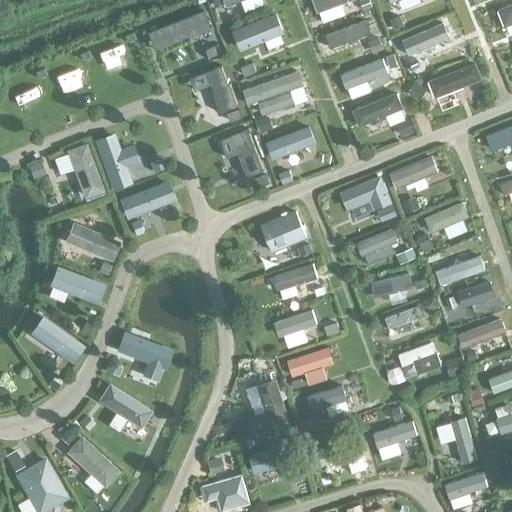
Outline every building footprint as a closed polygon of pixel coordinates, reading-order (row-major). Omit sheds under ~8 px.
[(220,0),(211,0),(215,8),(223,5),(220,0)] [(353,0),(309,0),(313,12),(354,0),(353,0)] [(369,1),(361,4),(364,13),(372,10),(369,1)] [(511,5),(499,11),(505,27),(511,24),(511,5)] [(154,50),(209,28),(202,9),(146,32),(154,50)] [(227,36),(238,54),(278,28),(267,10),(227,36)] [(362,18),(366,30),(378,26),(373,14),(362,18)] [(400,17),(391,20),(396,31),(404,27),(400,17)] [(324,43),(364,37),(362,20),(322,26),(324,43)] [(404,41),(409,53),(449,37),(444,25),(404,41)] [(133,33),(123,36),(126,43),(135,40),(133,33)] [(371,41),(375,54),(383,52),(378,39),(371,41)] [(205,51),(208,60),(218,56),(215,47),(205,51)] [(89,51),(79,55),(82,62),(91,58),(89,51)] [(394,56),(387,58),(390,67),(397,65),(394,56)] [(417,58),(409,61),(412,70),(420,67),(417,58)] [(256,72),(253,62),(242,66),(245,76),(256,72)] [(44,69),(35,73),(37,80),(46,75),(44,69)] [(297,71),(244,90),(249,105),(260,101),(264,115),(282,109),(294,104),(290,91),(303,86),(297,71)] [(425,85),(417,81),(410,91),(421,98),(426,89),(427,87),(425,85)] [(369,117),(395,106),(389,91),(363,102),(369,117)] [(239,111),(229,115),(231,123),(242,119),(239,111)] [(267,118),(257,122),(261,133),(271,129),(267,118)] [(411,132),(407,122),(398,126),(401,135),(411,132)] [(511,128),(483,140),(488,151),(511,141),(511,128)] [(247,129),(219,139),(226,157),(237,153),(246,176),(262,170),(247,129)] [(59,151),(81,198),(103,188),(81,141),(59,151)] [(397,192),(445,180),(438,155),(390,168),(397,192)] [(163,160),(150,164),(153,173),(166,169),(163,160)] [(40,163),(29,167),(33,180),(45,175),(40,163)] [(282,184),(292,180),(289,170),(278,174),(282,184)] [(381,175),(341,191),(348,209),(352,207),(372,199),(376,208),(391,201),(381,175)] [(511,176),(499,179),(504,202),(511,200),(511,176)] [(267,186),(265,178),(253,182),(256,190),(267,186)] [(414,197),(403,201),(405,210),(417,206),(414,197)] [(391,205),(383,208),(386,217),(394,214),(391,205)] [(296,211),(262,225),(273,251),(306,237),(296,211)] [(109,261),(118,241),(70,220),(61,240),(109,261)] [(139,221),(132,224),(136,236),(143,234),(139,221)] [(391,223),(353,245),(360,257),(398,236),(391,223)] [(427,234),(417,237),(422,253),(434,249),(427,234)] [(468,239),(438,253),(443,265),(474,251),(468,239)] [(310,244),(298,249),(300,256),(312,252),(310,244)] [(399,263),(416,256),(412,246),(395,254),(399,263)] [(259,252),(239,261),(248,279),(268,270),(259,252)] [(102,262),(98,270),(107,274),(111,266),(102,262)] [(301,262),(284,266),(286,275),(270,279),(272,288),(306,280),(301,262)] [(95,302),(100,280),(47,266),(41,288),(95,302)] [(374,301),(401,291),(393,267),(366,277),(374,301)] [(425,279),(416,282),(419,289),(428,287),(425,279)] [(434,296),(423,300),(425,307),(432,310),(439,307),(434,296)] [(446,299),(449,309),(457,306),(454,297),(446,299)] [(419,305),(386,317),(389,328),(395,326),(398,332),(407,329),(408,331),(414,329),(411,320),(423,316),(419,305)] [(83,345),(40,315),(27,333),(71,363),(83,345)] [(87,336),(94,325),(86,320),(79,331),(87,336)] [(337,323),(324,327),(327,336),(340,332),(337,323)] [(23,342),(4,351),(26,397),(44,388),(23,342)] [(431,342),(399,353),(403,365),(415,360),(419,372),(441,364),(437,352),(435,353),(431,342)] [(465,353),(468,360),(477,357),(474,350),(465,353)] [(511,352),(489,358),(494,380),(511,375),(511,352)] [(450,360),(455,372),(466,369),(462,356),(450,360)] [(121,368),(110,364),(107,372),(118,376),(121,368)] [(50,385),(56,390),(63,379),(56,375),(50,385)] [(256,416),(250,418),(254,433),(289,422),(275,380),(260,384),(269,412),(256,416)] [(142,427),(151,410),(105,384),(95,400),(142,427)] [(479,390),(471,393),(474,404),(483,401),(479,390)] [(456,392),(447,395),(450,403),(459,400),(456,392)] [(394,419),(403,417),(399,405),(391,408),(394,419)] [(501,433),(511,429),(511,415),(508,417),(505,409),(493,413),(501,433)] [(317,416),(299,421),(303,435),(304,435),(321,429),(317,416)] [(88,431),(94,423),(86,417),(80,424),(88,431)] [(413,461),(406,438),(418,434),(414,419),(379,430),(390,468),(413,461)] [(437,447),(464,438),(460,425),(433,434),(437,447)] [(60,434),(70,442),(77,435),(67,426),(60,434)] [(330,431),(319,435),(322,445),(333,441),(330,431)] [(358,442),(323,452),(330,476),(365,466),(358,442)] [(14,452),(4,458),(13,474),(23,468),(14,452)] [(220,455),(208,459),(211,470),(224,466),(220,455)] [(45,458),(15,475),(28,498),(35,511),(44,511),(68,499),(45,458)] [(303,463),(292,466),(295,478),(306,476),(303,463)] [(213,482),(203,485),(208,500),(218,498),(222,511),(250,503),(242,474),(213,482)] [(453,509),(485,500),(479,477),(447,486),(453,509)] [(363,511),(361,503),(347,508),(348,511),(386,511),(384,505),(365,511),(363,511)]
